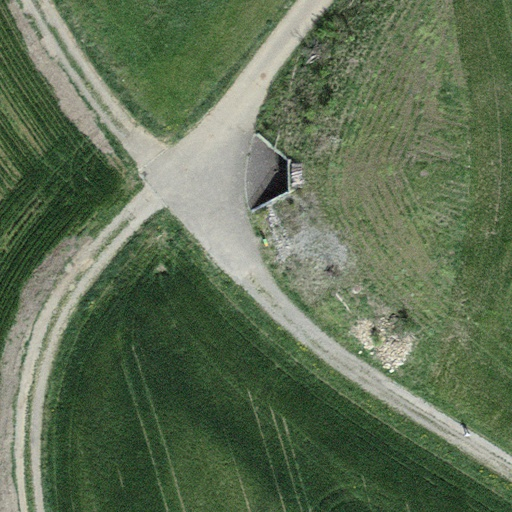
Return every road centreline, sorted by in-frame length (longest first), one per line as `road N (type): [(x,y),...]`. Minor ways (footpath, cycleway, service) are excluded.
road 1 (track): [(170,180),(286,317),(511,474)]
road 2 (track): [(26,511),(13,452),(30,355),(76,286),(170,180)]
road 3 (track): [(314,0),(170,180)]
road 4 (track): [(170,180),(31,0)]
